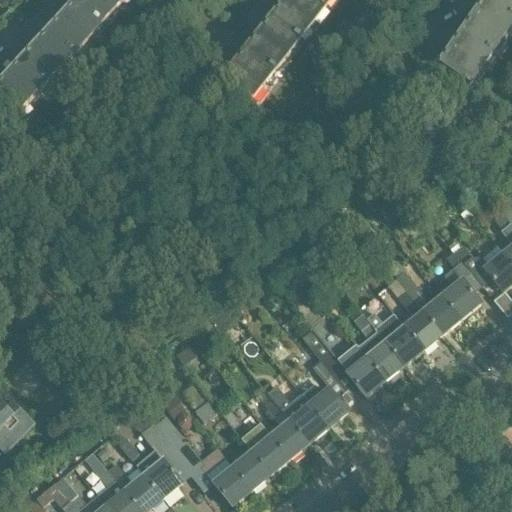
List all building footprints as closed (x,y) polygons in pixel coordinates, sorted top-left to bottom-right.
[(83,0),(0,90),(0,101),(23,122),(95,43),(136,0),(83,0)] [(292,0),(223,88),(252,111),(340,0),(292,0)] [(511,0),(490,0),(440,72),(471,93),(511,34),(511,0)] [(511,212),(510,211),(502,217),(511,229),(511,228),(511,212)] [(502,217),(494,224),(503,235),(502,236),(511,248),(511,251),(504,258),(511,267),(511,229),(502,217)] [(463,250),(454,257),(464,268),(482,290),(492,283),(503,297),(511,289),(511,267),(504,258),(497,250),(482,263),(472,261),(463,250)] [(453,292),(442,301),(461,324),(481,308),(473,298),(483,291),(482,290),(464,268),(454,257),(446,263),(454,273),(445,281),(453,292)] [(279,262),(267,272),(285,292),(296,282),(279,262)] [(405,276),(396,283),(416,307),(424,316),(443,339),(461,324),(442,301),(431,310),(424,301),(425,300),(405,276)] [(392,277),(385,283),(390,289),(389,290),(408,314),(416,307),(396,283),(392,277)] [(396,318),(395,319),(424,354),(443,339),(424,316),(417,322),(412,316),(411,317),(410,316),(401,324),(396,318)] [(363,319),(355,326),(370,344),(359,353),(386,386),(405,370),(368,325),(363,319)] [(375,319),(368,325),(405,370),(424,354),(395,319),(383,329),(375,319)] [(321,366),(331,377),(345,395),(355,387),(366,401),(386,386),(359,353),(356,349),(338,364),(332,357),(330,359),(322,348),(313,356),(321,366)] [(321,366),(313,372),(322,384),(331,377),(321,366)] [(127,380),(116,389),(134,410),(144,401),(127,380)] [(315,390),(302,400),(329,432),(348,417),(329,394),(322,399),(315,390)] [(276,391),(268,398),(273,404),(309,448),(329,432),(302,400),(301,399),(290,408),(276,391)] [(176,402),(165,411),(175,423),(186,414),(176,402)] [(0,448),(6,455),(35,427),(14,406),(8,413),(0,404),(0,448)] [(66,404),(52,418),(60,426),(59,427),(74,443),(91,427),(75,411),(74,412),(66,404)] [(273,404),(265,412),(282,432),(272,441),(290,464),(309,448),(273,404)] [(197,416),(196,417),(205,428),(217,418),(208,407),(197,416)] [(179,422),(179,428),(182,433),(189,433),(193,429),(194,423),(190,419),(184,418),(179,422)] [(261,428),(243,444),(253,456),(271,479),(290,464),(272,441),(261,428)] [(174,436),(166,443),(176,454),(171,458),(190,481),(202,472),(233,510),(252,495),(234,472),(218,452),(203,465),(204,467),(204,468),(185,445),(183,447),(174,436)] [(155,456),(137,471),(145,480),(144,480),(163,503),(183,487),(164,464),(167,461),(171,458),(176,454),(166,443),(153,453),(155,456)] [(128,444),(120,451),(131,464),(139,458),(128,444)] [(103,453),(96,458),(100,465),(108,459),(103,453)] [(253,456),(234,472),(252,495),(271,479),(253,456)] [(116,469),(108,475),(138,511),(152,511),(163,503),(144,480),(134,489),(116,469)] [(109,493),(99,502),(107,511),(138,511),(108,475),(100,482),(109,493)] [(70,488),(62,495),(71,506),(75,511),(107,511),(99,502),(88,511),(79,500),(70,488)]
